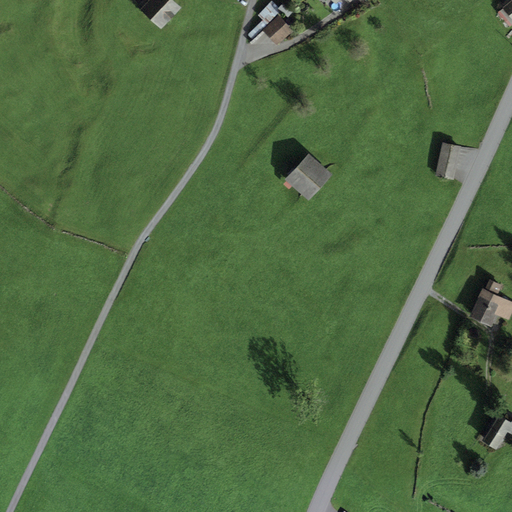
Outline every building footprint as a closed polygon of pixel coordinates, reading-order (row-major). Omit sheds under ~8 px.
[(171,0),(150,0),(143,8),(161,25),(179,7),(171,0)] [(269,20),(281,6),(274,0),(271,0),(260,13),(269,20)] [(511,0),(501,10),(511,23),(511,0)] [(289,30),(278,19),(267,29),(277,41),(289,30)] [(443,143),(437,174),(452,177),(459,147),(443,143)] [(310,156),(289,179),(308,197),(330,173),(310,156)] [(495,311),(508,317),(511,309),(511,303),(496,295),(501,285),(491,280),(486,290),(483,289),(480,295),(482,296),(473,314),(490,322),(495,311)] [(471,329),(469,335),(477,337),(478,330),(471,329)] [(496,446),(507,428),(511,431),(511,418),(506,414),(504,417),(500,414),(484,438),(496,446)]
